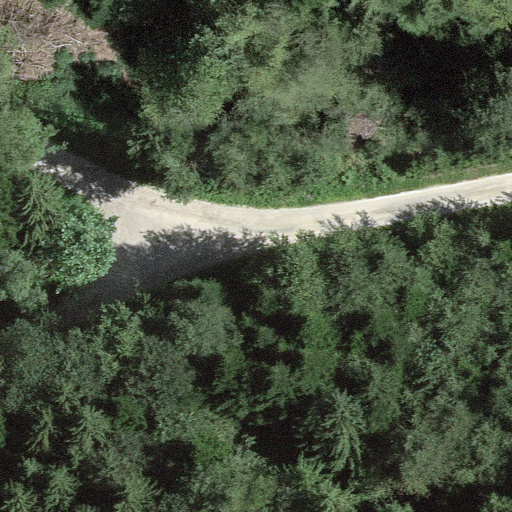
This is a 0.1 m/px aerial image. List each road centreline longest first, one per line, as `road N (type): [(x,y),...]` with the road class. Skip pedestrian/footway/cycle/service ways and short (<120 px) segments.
road 1 (track): [(0,124),(177,245),(511,181)]
road 2 (track): [(177,245),(0,332)]
